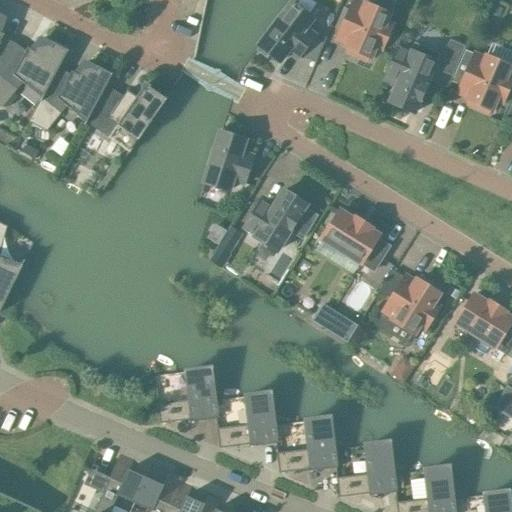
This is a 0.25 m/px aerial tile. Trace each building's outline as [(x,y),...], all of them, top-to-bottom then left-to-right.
[(364,7),(353,2),(350,10),(345,7),(336,28),(341,30),(338,39),(349,44),(347,48),(356,51),(354,55),(367,60),(368,57),(371,58),(376,47),(382,50),(393,26),(386,23),(390,14),(366,4),(364,7)] [(270,32),(256,50),(269,60),(272,56),(280,62),(288,51),(298,59),(316,36),(306,28),(313,19),(292,3),(282,16),(279,14),(267,30),(270,32)] [(481,17),(477,26),(486,30),(489,24),(487,19),(481,17)] [(28,47),(13,75),(28,86),(29,85),(43,96),(44,97),(69,51),(54,43),(52,47),(42,41),(34,51),(28,47)] [(398,49),(387,75),(400,81),(391,103),(394,104),(394,105),(411,113),(411,112),(414,113),(420,100),(421,100),(427,87),(426,86),(440,55),(416,44),(411,55),(398,49)] [(486,60),(475,55),(474,56),(465,52),(458,68),(467,72),(459,92),(470,97),(468,100),(477,104),(476,108),(488,113),(489,109),(492,110),(497,99),(503,102),(511,82),(511,77),(507,76),(511,66),(487,56),(486,60)] [(57,99),(72,110),(72,109),(86,120),(84,125),(85,125),(87,123),(105,88),(113,74),(98,66),(96,70),(86,65),(79,75),(72,71),(57,99)] [(17,89),(0,74),(0,105),(3,108),(18,89),(17,89)] [(105,88),(87,123),(130,153),(167,99),(146,85),(137,97),(128,90),(124,96),(105,88)] [(43,98),(44,97),(43,96),(29,122),(47,132),(62,113),(61,112),(43,98)] [(209,167),(204,183),(229,191),(233,180),(245,184),(253,157),(242,153),(246,139),(236,136),(238,132),(223,127),(216,148),(213,147),(206,166),(209,167)] [(22,152),(34,159),(39,151),(26,144),(22,152)] [(255,238),(277,251),(291,229),(302,235),(309,223),(299,216),(307,204),(285,190),(271,213),(258,204),(244,226),(257,234),(255,238)] [(339,211),(322,238),(374,271),(390,246),(377,239),(379,236),(370,230),(371,227),(357,218),(355,221),(339,211)] [(207,238),(218,245),(227,231),(215,224),(207,238)] [(232,228),(221,246),(230,252),(241,234),(232,228)] [(0,312),(0,313),(9,295),(23,266),(22,265),(5,260),(5,259),(0,257),(0,312)] [(405,276),(384,311),(394,317),(392,320),(414,334),(419,326),(425,329),(439,307),(433,303),(440,293),(437,292),(439,288),(428,281),(426,285),(417,279),(415,283),(405,276)] [(473,295),(456,322),(508,355),(511,348),(511,323),(511,321),(511,319),(504,314),(505,311),(491,302),(489,305),(473,295)] [(311,320),(347,343),(358,326),(322,304),(311,320)] [(420,377),(439,387),(453,359),(433,350),(420,377)] [(400,356),(393,377),(405,382),(413,361),(400,356)] [(211,369),(186,372),(189,400),(158,404),(161,424),(218,416),(211,369)] [(271,393),(245,397),(249,424),(217,428),(220,448),(277,441),(271,393)] [(331,418),(305,421),(309,449),(277,453),(280,473),(337,466),(331,418)] [(390,443),(365,446),(368,474),(337,478),(339,498),(396,490),(390,443)] [(94,511),(130,511),(146,477),(130,470),(134,461),(120,455),(112,473),(94,464),(84,485),(103,493),(94,511)] [(455,511),(450,467),(424,471),(428,498),(396,502),(397,511),(455,511)] [(146,477),(130,511),(165,511),(179,481),(167,476),(163,484),(146,477)] [(179,481),(165,511),(200,511),(204,503),(188,496),(192,487),(179,481)] [(511,511),(511,510),(510,492),(484,495),(485,511),(511,511)] [(208,495),(204,503),(200,511),(223,511),(217,509),(221,500),(208,495)]
